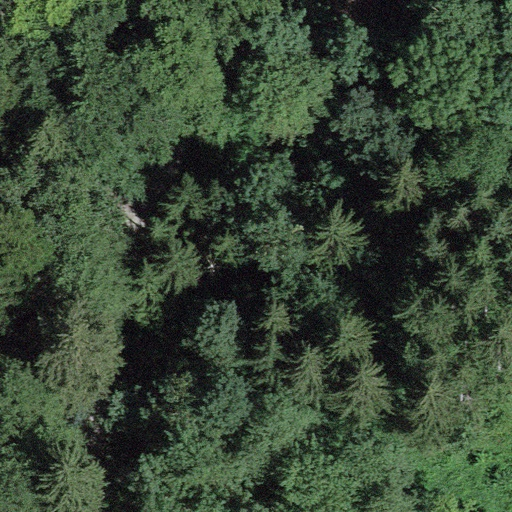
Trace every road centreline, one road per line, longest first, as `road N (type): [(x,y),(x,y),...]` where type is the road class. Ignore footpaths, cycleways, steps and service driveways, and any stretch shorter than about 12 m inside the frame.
road 1 (track): [(212,180),(116,427),(111,511)]
road 2 (track): [(0,113),(212,180)]
road 3 (track): [(212,180),(284,0)]
